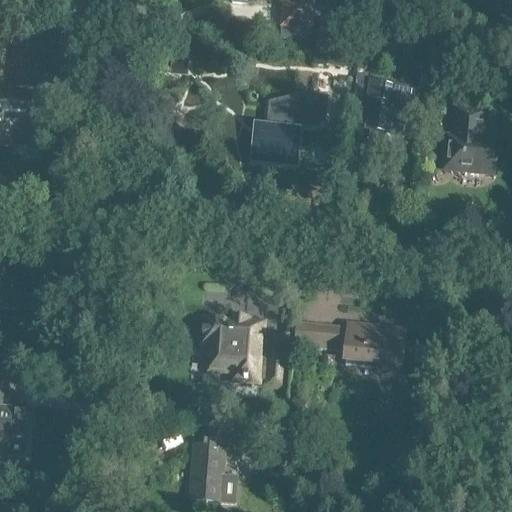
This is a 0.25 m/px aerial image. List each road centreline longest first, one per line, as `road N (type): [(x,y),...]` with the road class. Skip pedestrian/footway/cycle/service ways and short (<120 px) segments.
road 1 (unclassified): [(511,258),(127,229)]
road 2 (unclassified): [(106,511),(127,229)]
road 3 (unclassified): [(127,229),(147,0)]
road 4 (track): [(511,331),(420,511)]
road 5 (residential): [(127,229),(0,217)]
